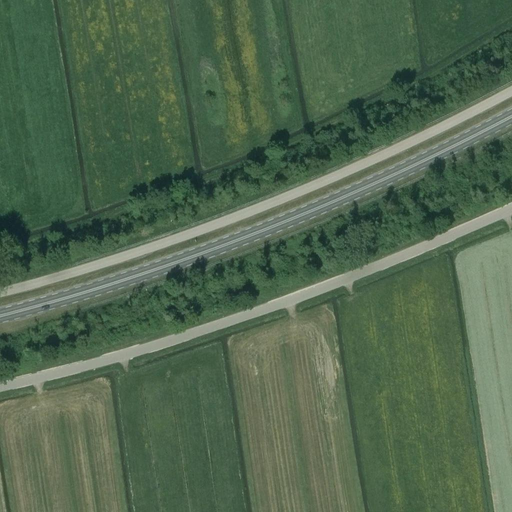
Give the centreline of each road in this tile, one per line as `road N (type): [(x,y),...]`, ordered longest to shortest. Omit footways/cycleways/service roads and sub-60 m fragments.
road 1 (primary): [(0,319),(211,254),(350,198),(511,118)]
road 2 (unclassified): [(0,293),(197,230),(362,165),(511,93)]
road 3 (unclassified): [(0,388),(255,318),(511,220)]
